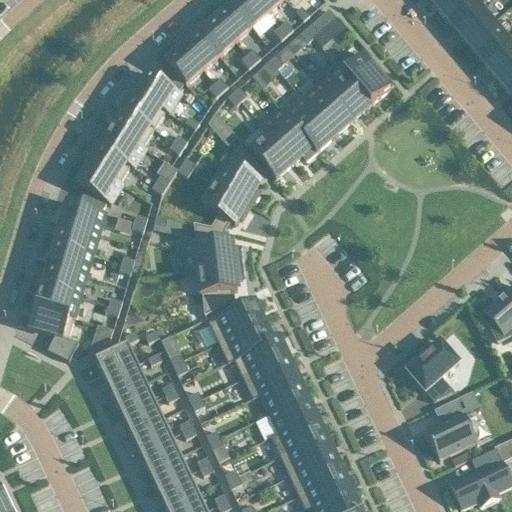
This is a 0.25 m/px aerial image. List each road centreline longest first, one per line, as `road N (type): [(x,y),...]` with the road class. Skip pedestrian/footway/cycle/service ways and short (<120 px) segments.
road 1 (residential): [(0,305),(40,179),(69,121),(110,68),(186,0)]
road 2 (unknown): [(308,258),(310,246),(486,118)]
road 3 (residential): [(357,364),(511,230)]
road 4 (residential): [(511,149),(386,0)]
road 5 (residential): [(427,511),(357,364)]
road 6 (residential): [(0,400),(39,436),(74,511)]
